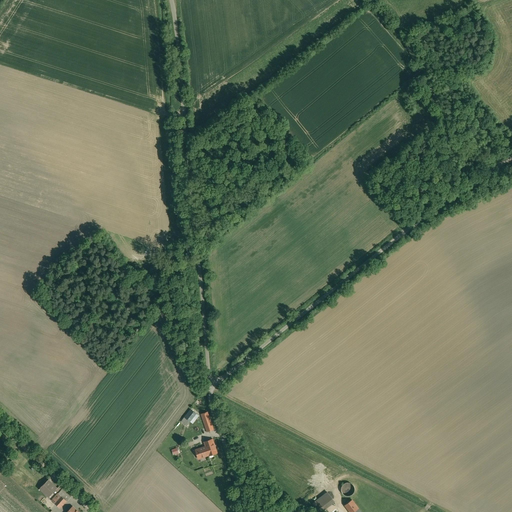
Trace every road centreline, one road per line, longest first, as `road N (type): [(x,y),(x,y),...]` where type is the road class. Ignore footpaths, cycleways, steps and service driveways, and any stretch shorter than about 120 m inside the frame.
road 1 (unclassified): [(209,390),(171,0)]
road 2 (unclassified): [(209,390),(511,156)]
road 3 (unclassified): [(248,511),(209,390)]
road 4 (track): [(426,63),(511,156)]
